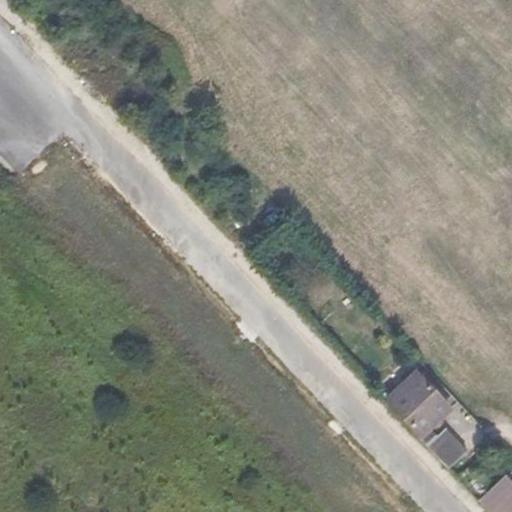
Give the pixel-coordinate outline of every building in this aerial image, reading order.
[(263,221),(272,230),(279,222),(271,213),(263,221)] [(283,240),(298,254),(305,246),(291,231),(283,240)] [(269,252),(261,259),(271,271),(279,264),(269,252)] [(416,373),(386,401),(421,438),(451,410),(416,373)] [(446,429),(428,446),(447,468),(466,451),(446,429)] [(511,511),(511,484),(504,476),(479,500),(489,511),(511,511)]
